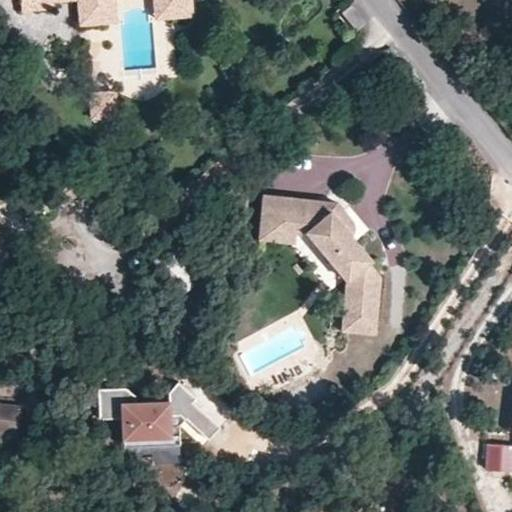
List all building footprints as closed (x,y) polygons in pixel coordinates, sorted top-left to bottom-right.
[(20,0),(21,8),(53,6),(53,0),(52,0),(77,0),(80,23),(108,20),(106,0),(161,0),(163,16),(192,13),(191,0),(20,0)] [(163,16),(161,0),(106,0),(108,20),(118,19),(116,0),(152,0),(153,17),(163,16)] [(366,22),(351,4),(341,12),(356,30),(366,22)] [(118,116),(116,88),(88,90),(90,118),(118,116)] [(352,235),(330,209),(327,212),(315,198),(263,193),(259,225),(296,229),(305,231),(347,280),(342,330),(375,333),(380,276),(369,262),(372,259),(352,235)] [(353,222),(337,201),(315,198),(327,212),(330,209),(352,235),(354,228),(353,222)] [(0,239),(11,232),(0,216),(0,239)] [(294,242),(296,229),(259,225),(258,238),(294,242)] [(0,245),(2,248),(15,238),(11,232),(0,239),(0,245)] [(198,282),(170,246),(152,260),(180,296),(198,282)] [(97,410),(113,411),(115,389),(99,388),(97,410)] [(168,413),(168,401),(123,403),(124,436),(179,434),(178,424),(184,418),(179,413),(168,413)] [(0,431),(19,433),(21,405),(0,403),(0,431)] [(178,460),(178,443),(179,443),(179,434),(124,436),(124,445),(151,444),(152,461),(178,460)] [(510,465),(511,441),(485,439),(483,463),(510,465)]
